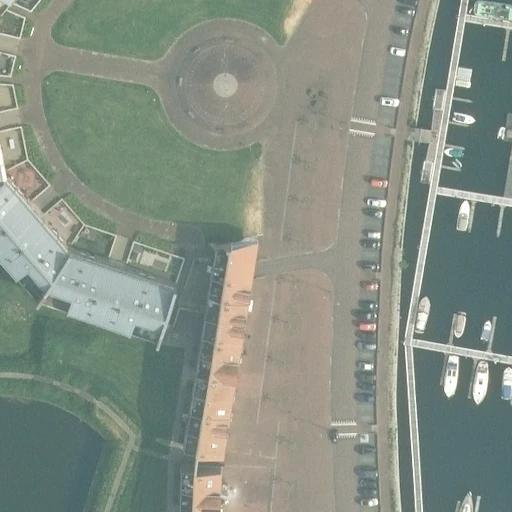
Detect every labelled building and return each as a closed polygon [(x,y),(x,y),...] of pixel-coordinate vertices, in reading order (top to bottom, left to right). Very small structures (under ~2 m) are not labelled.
[(0,0),(0,251),(36,293),(36,294),(38,295),(91,313),(97,315),(158,335),(164,320),(176,283),(175,283),(71,247),(69,245),(69,246),(5,173),(5,172),(4,170),(0,151),(0,6),(2,7),(4,5),(7,1),(7,0),(0,0)] [(0,128),(22,126),(16,83),(9,84),(9,88),(11,106),(0,107),(0,128)] [(216,243),(211,273),(251,280),(251,279),(252,269),(257,236),(216,243)] [(211,273),(208,292),(248,299),(251,281),(251,280),(211,273)] [(208,292),(205,311),(245,318),(248,299),(208,292)] [(201,330),(242,337),(245,318),(205,311),(201,330)] [(198,349),(213,351),(239,356),(242,337),(201,330),(198,349)] [(195,368),(210,370),(235,375),(239,356),(213,351),(198,349),(195,368)] [(192,387),(207,389),(232,393),(235,375),(210,370),(195,368),(192,387)] [(189,406),(204,408),(229,412),(232,393),(207,389),(192,387),(189,406)] [(186,425),(201,427),(226,431),(229,412),(204,408),(189,406),(186,425)] [(226,431),(201,427),(186,425),(183,445),(223,452),(226,431)] [(181,464),(180,484),(220,486),(221,465),(181,464)] [(220,486),(180,484),(179,503),(220,505),(220,486)] [(219,511),(220,505),(179,503),(178,511),(219,511)]
